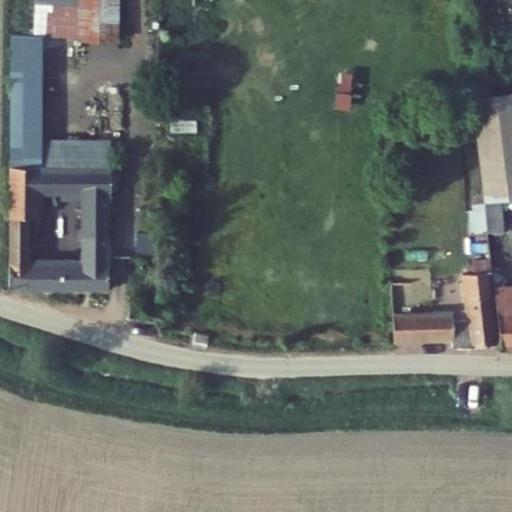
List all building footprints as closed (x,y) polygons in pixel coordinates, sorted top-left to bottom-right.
[(112,86),(111,0),(73,0),(73,28),(7,28),(6,84),(104,86),(112,86)] [(334,74),(333,107),(348,107),(349,74),(334,74)] [(45,160),(45,187),(61,188),(61,160),(105,161),(104,86),(6,84),(5,159),(9,160),(45,160)] [(511,91),(469,95),(485,232),(494,231),(490,198),(511,195),(511,91)] [(45,160),(9,160),(8,208),(27,208),(41,208),(40,187),(45,187),(45,160)] [(105,161),(61,160),(61,188),(82,188),(82,205),(75,205),(74,225),(80,225),(79,254),(40,252),(40,278),(103,279),(102,202),(108,202),(107,161),(105,161)] [(8,208),(7,233),(27,234),(27,208),(8,208)] [(27,234),(7,233),(7,277),(27,277),(28,252),(27,234)] [(28,252),(27,277),(40,278),(40,252),(28,252)] [(408,282),(387,284),(393,343),(448,343),(452,353),(494,350),(485,272),(456,275),(461,319),(452,320),(451,316),(410,315),(408,282)] [(511,289),(490,288),(493,314),(511,314),(511,289)] [(511,314),(493,314),(496,350),(511,349),(511,314)]
